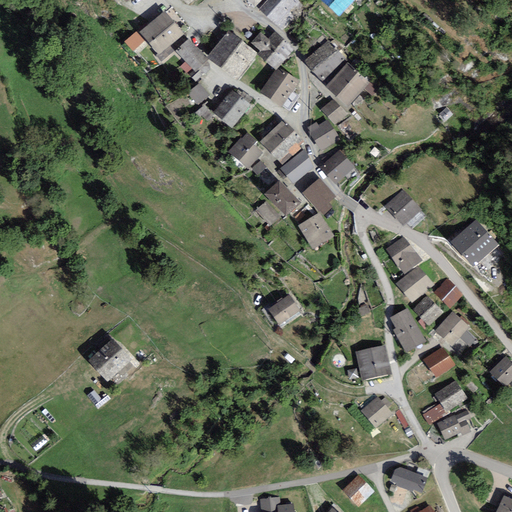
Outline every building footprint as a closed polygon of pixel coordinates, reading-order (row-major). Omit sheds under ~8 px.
[(245,0),(254,8),(261,0),(245,0)] [(284,0),(264,0),(257,8),(267,18),(284,0)] [(301,3),(297,0),(284,0),(267,18),(281,32),(295,18),(291,13),(301,3)] [(356,0),(319,0),(338,18),(356,0)] [(183,34),(165,11),(139,31),(158,54),(183,34)] [(228,31),(207,57),(236,80),(257,54),(228,31)] [(144,41),(136,32),(124,42),(133,51),(144,41)] [(294,49),(275,32),(269,39),(260,32),(251,43),(260,51),(257,54),(275,69),(276,70),(278,68),(294,49)] [(209,61),(188,39),(175,51),(196,73),(209,61)] [(311,71),(337,50),(328,41),(303,62),(311,71)] [(337,50),(311,71),(322,82),(345,59),(337,50)] [(299,81),(278,68),(276,70),(275,69),(259,93),(281,107),(299,81)] [(358,72),(336,97),(347,107),(363,89),(372,97),(378,89),(358,72)] [(209,95),(199,83),(187,93),(197,105),(209,95)] [(251,105),(233,90),(213,113),(232,128),(251,105)] [(320,110),(327,117),(340,106),(333,100),(320,110)] [(347,115),(340,106),(327,117),(335,125),(347,115)] [(310,131),(309,132),(321,151),(340,140),(328,120),(318,126),(310,131)] [(281,121),(260,142),(271,152),(294,131),(288,124),(286,125),(281,121)] [(307,128),(310,131),(318,126),(316,122),(307,128)] [(304,141),(294,131),(271,152),(283,166),(302,149),(299,146),(304,141)] [(241,138),(228,152),(248,169),(262,153),(253,145),(256,142),(247,133),(242,139),(241,138)] [(304,148),(302,149),(283,166),(280,170),(293,185),(313,168),(304,148)] [(327,175),(347,158),(341,150),(320,167),(327,175)] [(347,158),(327,175),(335,185),(356,168),(347,158)] [(266,167),(260,161),(251,169),(257,176),(266,167)] [(335,197),(319,179),(302,193),(318,212),(320,210),(323,215),(332,207),(329,203),(335,197)] [(301,204),(279,181),(264,195),(268,199),(256,210),(271,226),(280,217),(283,221),(301,204)] [(393,217),(413,199),(404,189),(384,206),(393,217)] [(413,199),(393,217),(402,227),(422,209),(413,199)] [(317,218),(295,229),(306,252),(328,240),(317,218)] [(497,248),(475,221),(445,245),(467,272),(497,248)] [(423,261),(403,236),(386,250),(404,274),(423,261)] [(434,285),(419,267),(396,284),(412,303),(434,285)] [(464,295),(448,279),(434,292),(450,309),(464,295)] [(289,294),(267,309),(279,326),(301,312),(289,294)] [(444,312),(428,295),(413,309),(429,326),(444,312)] [(367,305),(357,309),(360,316),(370,313),(367,305)] [(408,308),(389,318),(396,328),(393,330),(406,353),(426,342),(408,308)] [(470,328),(452,312),(435,331),(452,347),(470,328)] [(112,339),(86,361),(105,384),(132,362),(112,339)] [(386,345),(356,352),(361,380),(392,374),(386,345)] [(456,366),(443,347),(424,359),(436,378),(456,366)] [(511,380),(511,363),(506,357),(491,372),(506,387),(511,380)] [(356,369),(347,371),(349,380),(358,378),(356,369)] [(467,399),(455,381),(435,395),(440,402),(446,413),(467,399)] [(381,401),(377,396),(360,411),(376,429),(393,414),(387,407),(381,401)] [(381,401),(387,407),(391,404),(385,397),(381,401)] [(446,413),(440,402),(421,413),(429,425),(447,414),(446,413)] [(454,415),(437,424),(445,440),(460,433),(462,436),(471,432),(466,420),(470,418),(467,411),(455,417),(454,415)] [(400,467),(395,470),(390,481),(396,484),(395,486),(413,493),(414,490),(422,493),(428,477),(400,467)] [(374,491),(358,475),(343,490),(358,507),(374,491)] [(511,511),(511,499),(505,496),(496,511),(511,511)] [(280,497),(260,499),(260,511),(293,511),(293,504),(281,505),(280,497)]
